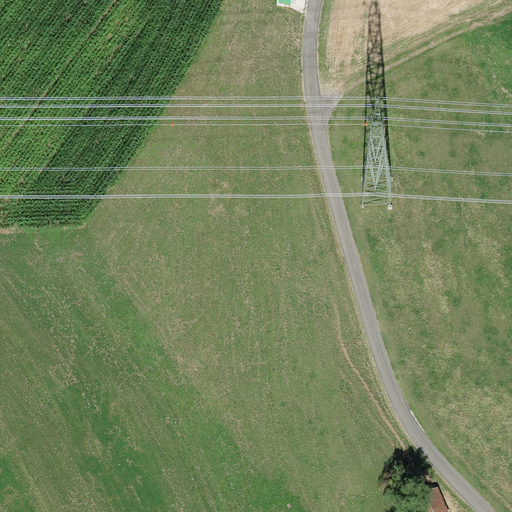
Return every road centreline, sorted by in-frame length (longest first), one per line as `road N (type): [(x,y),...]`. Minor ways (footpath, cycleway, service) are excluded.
road 1 (residential): [(310,0),(309,112),(364,339),(402,420),(477,511)]
road 2 (track): [(309,112),(380,66),(511,15)]
